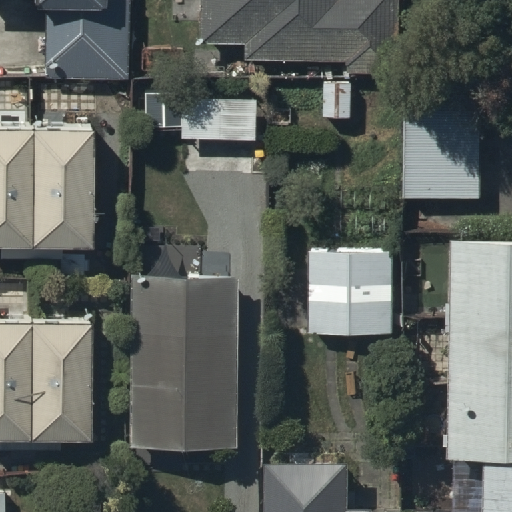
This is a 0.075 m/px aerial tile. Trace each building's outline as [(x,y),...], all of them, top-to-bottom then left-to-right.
[(36,0),(36,4),(47,5),(45,78),(128,80),(130,0),(36,0)] [(203,0),(203,50),(247,51),(247,69),(345,69),(345,80),(409,80),(409,0),(203,0)] [(405,204),(482,203),(483,85),(405,86),(405,204)] [(37,137),(0,136),(0,254),(37,254),(37,137)] [(97,137),(38,137),(38,254),(96,254),(97,137)] [(511,511),(511,250),(462,249),(456,475),(499,476),(497,511),(511,511)] [(398,252),(316,253),(316,337),(398,336),(398,252)] [(241,283),(135,281),(133,452),(239,454),(241,283)] [(36,331),(0,330),(0,448),(36,448),(36,331)] [(95,331),(36,331),(36,448),(95,448),(95,331)] [(212,511),(176,463),(143,487),(161,511),(212,511)] [(356,511),(357,468),(268,468),(267,511),(356,511)]
